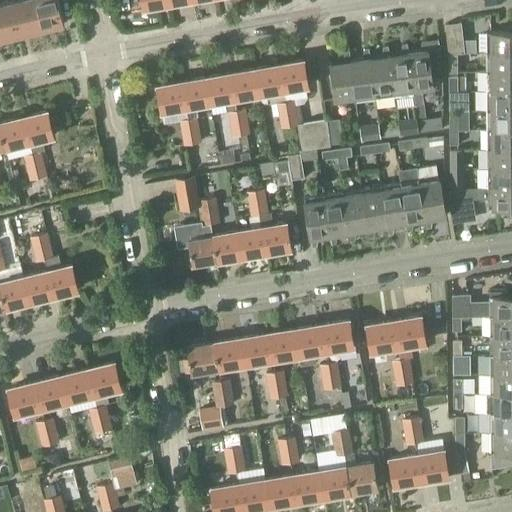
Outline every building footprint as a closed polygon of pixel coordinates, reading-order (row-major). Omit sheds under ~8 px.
[(0,39),(20,35),(11,0),(0,2),(0,39)] [(20,35),(42,29),(34,0),(11,0),(20,35)] [(34,0),(42,29),(65,24),(59,0),(34,0)] [(447,52),(474,51),(474,39),(461,39),(461,23),(443,24),(447,52)] [(487,51),(511,50),(511,29),(490,30),(490,31),(487,31),(487,51)] [(408,42),(407,42),(414,87),(414,92),(416,104),(424,103),(425,103),(423,91),(433,90),(433,84),(430,63),(442,62),(439,38),(422,40),(421,47),(409,49),(408,42)] [(389,44),(388,44),(394,89),(395,95),(414,92),(414,87),(407,42),(403,42),(402,50),(390,52),(389,44)] [(382,53),(371,55),(376,92),(377,98),(395,95),(394,89),(388,44),(384,45),(382,53)] [(376,92),(371,55),(370,55),(370,47),(365,48),(363,56),(351,57),(350,49),(349,49),(356,95),(376,92)] [(345,96),(356,95),(349,49),(345,50),(344,58),(330,60),(336,103),(346,102),(345,96)] [(487,70),(511,69),(511,50),(487,51),(487,70)] [(448,52),(448,71),(458,71),(458,52),(448,52)] [(296,111),(298,122),(304,121),(300,103),(304,103),(308,97),(306,84),(308,84),(304,59),(279,63),(284,88),(286,100),(277,102),(279,114),(296,111)] [(259,92),(284,88),(279,63),(255,67),(259,92)] [(235,96),(259,92),(255,67),(231,72),(235,96)] [(487,89),(511,88),(511,69),(487,70),(487,89)] [(231,72),(207,76),(211,100),(225,98),(227,110),(228,110),(237,109),(235,96),(231,72)] [(458,73),(449,74),(449,90),(459,90),(466,90),(466,76),(458,76),(458,73)] [(197,103),(211,100),(207,76),(182,80),(189,118),(198,117),(199,116),(197,103)] [(165,122),(180,119),(189,118),(182,80),(158,84),(162,109),(163,109),(165,122)] [(488,108),(511,107),(511,88),(487,89),(488,108)] [(459,90),(449,90),(449,105),(459,105),(459,90)] [(426,116),(424,103),(416,104),(417,117),(426,116)] [(228,110),(230,122),(248,119),(246,107),(237,109),(228,110)] [(488,128),(511,127),(511,107),(488,108),(488,128)] [(30,140),(33,152),(41,150),(46,149),(42,137),(54,134),(48,110),(24,116),(30,140)] [(282,126),(298,124),(298,122),(296,111),(279,114),(282,126)] [(450,129),(459,129),(459,114),(450,114),(450,129)] [(0,121),(0,123),(6,146),(30,140),(24,116),(0,121)] [(400,125),(399,125),(401,134),(415,132),(414,123),(403,124),(402,116),(399,116),(400,125)] [(189,118),(180,119),(182,131),(200,128),(198,117),(189,118)] [(304,121),(298,122),(298,124),(303,148),(308,148),(317,147),(331,145),(331,143),(327,119),(327,117),(304,121)] [(339,117),(327,119),(331,143),(343,142),(339,117)] [(250,132),(248,119),(230,122),(232,135),(250,132)] [(386,136),(401,134),(399,125),(384,127),(386,136)] [(511,127),(488,128),(488,147),(492,147),(511,146),(511,127)] [(202,140),(200,128),(182,131),(184,143),(202,140)] [(362,139),(377,137),(376,128),(361,130),(362,139)] [(459,129),(450,129),(450,144),(459,144),(459,129)] [(413,138),(414,147),(429,145),(428,136),(413,138)] [(400,149),(414,147),(413,138),(398,140),(400,149)] [(374,143),(375,152),(391,150),(390,141),(374,143)] [(361,154),(375,152),(374,143),(360,145),(361,154)] [(336,148),(337,157),(353,155),(352,146),(336,148)] [(511,146),(492,147),(492,166),(511,165),(511,146)] [(323,159),(337,157),(336,148),(322,150),(323,159)] [(24,154),(27,166),(44,161),(41,150),(33,152),(24,154)] [(301,152),(288,154),(289,158),(292,178),(305,176),(301,152)] [(450,167),(460,167),(459,153),(450,153),(450,167)] [(281,180),(292,178),(289,158),(277,160),(281,180)] [(44,161),(27,166),(30,179),(48,174),(44,161)] [(412,181),(400,183),(406,220),(408,230),(412,229),(414,219),(425,217),(427,227),(428,227),(420,180),(417,165),(409,167),(412,181)] [(488,166),(488,187),(511,186),(511,165),(492,166),(488,166)] [(460,167),(450,167),(451,182),(460,182),(460,167)] [(197,189),(195,174),(175,178),(177,192),(197,189)] [(420,180),(428,227),(432,226),(433,216),(446,214),(439,176),(420,180)] [(361,186),(362,190),(368,227),(370,236),(375,236),(376,226),(387,224),(381,187),(381,183),(361,186)] [(381,187),(387,224),(389,233),(394,232),(395,222),(406,220),(400,183),(381,187)] [(511,186),(488,187),(489,207),(493,206),(511,205),(511,186)] [(246,190),(248,203),(266,200),(263,187),(246,190)] [(449,199),(453,222),(465,220),(461,196),(461,187),(450,188),(449,199)] [(349,230),(351,240),(356,239),(357,229),(368,227),(362,190),(343,193),(349,230)] [(319,236),(330,234),(324,196),(324,193),(304,196),(305,200),(313,246),(317,245),(319,236)] [(330,234),(332,243),(336,242),(338,232),(349,230),(343,193),(324,196),(330,234)] [(199,198),(201,211),(218,208),(216,195),(199,198)] [(248,203),(250,217),(268,214),(266,200),(248,203)] [(203,223),(211,222),(221,221),(218,208),(201,211),(202,219),(203,223)] [(202,219),(174,224),(178,247),(189,245),(192,262),(217,258),(213,234),(211,222),(203,223),(202,219)] [(262,226),(266,251),(291,247),(287,222),(262,226)] [(242,254),(266,251),(262,226),(238,230),(242,254)] [(217,258),(242,254),(238,230),(213,234),(217,258)] [(39,233),(31,235),(34,250),(52,245),(50,237),(48,231),(39,233)] [(52,245),(34,250),(37,260),(45,258),(54,256),(52,245)] [(48,270),(54,294),(78,288),(72,264),(62,266),(59,255),(54,256),(45,258),(48,270)] [(30,300),(54,294),(48,270),(24,276),(30,300)] [(30,300),(24,276),(0,281),(6,306),(30,300)] [(489,300),(471,300),(471,293),(453,294),(453,314),(462,314),(489,314),(511,313),(511,294),(494,295),(489,295),(489,300)] [(490,333),(511,333),(511,313),(489,314),(490,333)] [(422,314),(394,319),(399,345),(427,341),(422,314)] [(453,314),(453,330),(462,330),(462,314),(453,314)] [(349,319),(322,323),(326,349),(354,345),(349,319)] [(394,319),(366,324),(371,350),(387,347),(399,345),(394,319)] [(301,365),(317,362),(315,351),(326,349),(322,323),(295,328),(299,354),(301,365)] [(272,358),(299,354),(295,328),(268,332),(272,358)] [(246,362),(272,358),(268,332),(241,337),(246,362)] [(511,333),(490,333),(489,353),(511,352),(511,333)] [(241,337),(214,341),(219,367),(246,362),(241,337)] [(454,352),(462,352),(462,339),(453,339),(454,352)] [(214,341),(187,345),(191,371),(219,367),(214,341)] [(463,369),(462,352),(454,352),(454,369),(463,369)] [(511,352),(489,353),(489,372),(511,371),(511,352)] [(401,357),(392,358),(394,371),(412,368),(410,356),(401,357)] [(88,368),(94,393),(121,386),(115,361),(88,368)] [(318,363),(320,376),(338,373),(335,361),(318,363)] [(88,368),(62,375),(68,399),(71,412),(89,407),(97,405),(94,393),(88,368)] [(284,368),(275,370),(266,371),(268,384),(286,381),(284,368)] [(414,381),(412,368),(394,371),(396,384),(414,381)] [(489,391),(494,392),(499,392),(511,391),(511,371),(489,372),(489,391)] [(340,386),(338,373),(320,376),(322,389),(340,386)] [(41,406),(68,399),(62,375),(35,381),(41,406)] [(221,379),(212,380),(214,393),(232,390),(230,377),(221,379)] [(454,391),(463,392),(463,378),(454,378),(454,391)] [(8,388),(15,413),(41,406),(35,381),(8,388)] [(288,393),(286,381),(268,384),(270,397),(288,393)] [(339,398),(358,399),(359,384),(340,384),(339,398)] [(464,386),(463,410),(481,411),(482,387),(464,386)] [(442,389),(416,390),(417,412),(444,410),(442,389)] [(232,390),(214,393),(216,405),(216,406),(225,404),(231,403),(234,402),(232,390)] [(463,407),(463,392),(454,391),(454,407),(463,407)] [(511,391),(499,392),(494,392),(489,391),(486,391),(486,410),(494,410),(511,410),(511,391)] [(89,407),(92,420),(109,415),(106,403),(97,405),(89,407)] [(216,405),(200,407),(203,428),(228,424),(225,404),(216,406),(216,405)] [(494,430),(511,430),(511,410),(494,410),(494,430)] [(402,417),(404,430),(422,427),(420,414),(402,417)] [(112,428),(109,415),(92,420),(95,432),(112,428)] [(36,420),(39,432),(57,428),(53,416),(36,420)] [(456,430),(465,430),(465,416),(456,416),(456,430)] [(329,430),(331,443),(350,439),(348,426),(329,430)] [(422,427),(404,430),(406,442),(415,441),(416,441),(424,439),(422,427)] [(39,432),(42,445),(60,440),(57,428),(39,432)] [(465,446),(465,430),(456,430),(456,447),(461,472),(470,470),(465,446)] [(511,430),(494,430),(489,430),(489,450),(491,450),(492,467),(511,464),(511,430)] [(276,438),(278,451),(297,448),(295,435),(276,438)] [(350,439),(331,443),(333,455),(352,452),(350,439)] [(417,453),(422,478),(449,474),(445,448),(428,451),(426,439),(424,439),(416,441),(417,453)] [(224,447),(226,459),(244,456),(242,444),(224,447)] [(278,451),(280,464),(299,461),(297,448),(278,451)] [(404,455),(390,457),(394,483),(422,478),(417,453),(404,455)] [(131,454),(109,460),(112,472),(134,468),(131,454)] [(226,459),(228,472),(246,469),(244,456),(226,459)] [(346,465),(351,491),(378,486),(374,460),(346,465)] [(324,495),(351,491),(346,465),(319,469),(324,495)] [(297,500),(324,495),(319,469),(292,474),(297,500)] [(270,504),(297,500),(292,474),(266,478),(270,504)] [(270,504),(266,478),(239,483),(243,509),(270,504)] [(97,485),(100,497),(117,493),(114,480),(97,485)] [(215,511),(222,511),(243,509),(239,483),(211,487),(215,511)] [(44,498),(47,510),(65,506),(62,493),(44,498)] [(100,497),(103,510),(120,505),(117,493),(100,497)]
